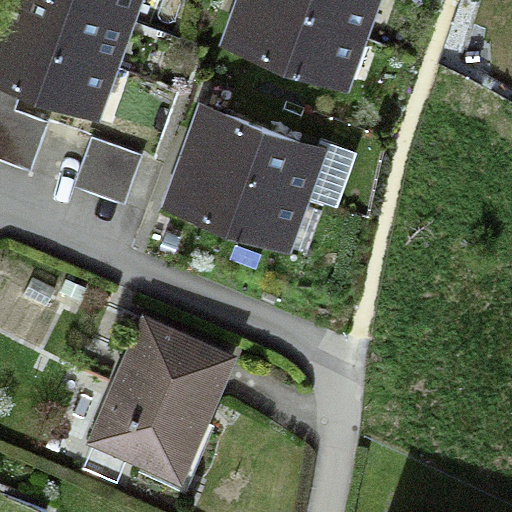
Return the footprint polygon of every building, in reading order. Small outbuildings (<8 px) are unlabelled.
[(3,0),(0,11),(0,24),(108,62),(125,13),(86,0),(3,0)] [(86,0),(125,13),(129,0),(86,0)] [(358,32),(261,0),(246,0),(232,44),(342,80),(358,32)] [(261,0),(358,32),(368,0),(261,0)] [(108,62),(0,24),(0,104),(16,112),(23,87),(91,110),(108,62)] [(180,154),(310,197),(327,203),(346,148),(198,101),(180,154)] [(0,104),(0,160),(30,173),(48,121),(16,112),(0,104)] [(142,155),(91,137),(74,186),(124,204),(142,155)] [(310,197),(180,154),(162,210),(291,256),(310,197)] [(244,359),(146,319),(93,444),(191,485),(227,400),(244,359)] [(0,491),(0,511),(46,511),(47,510),(0,491)]
